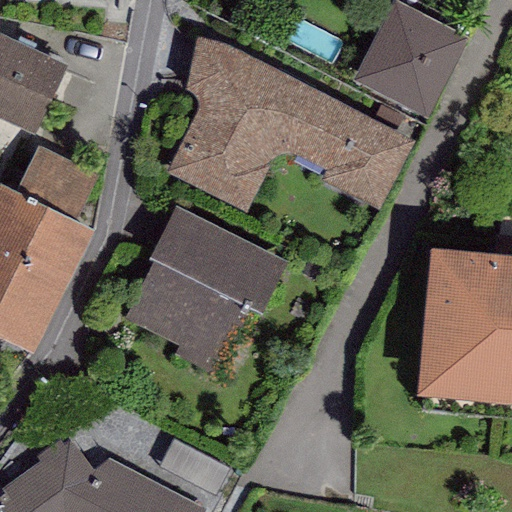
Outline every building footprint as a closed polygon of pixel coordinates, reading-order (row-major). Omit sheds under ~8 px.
[(461,45),(389,11),(353,89),(425,122),(461,45)] [(0,34),(0,120),(34,136),(67,66),(0,34)] [(406,149),(196,42),(165,181),(243,221),(273,163),(373,214),(406,149)] [(0,184),(0,341),(31,356),(94,232),(77,223),(101,176),(38,145),(14,192),(0,184)] [(179,208),(123,319),(178,347),(174,355),(208,372),(241,307),(258,316),(285,262),(179,208)] [(511,272),(421,263),(406,410),(511,420),(511,272)] [(185,511),(61,446),(0,492),(0,511),(185,511)]
